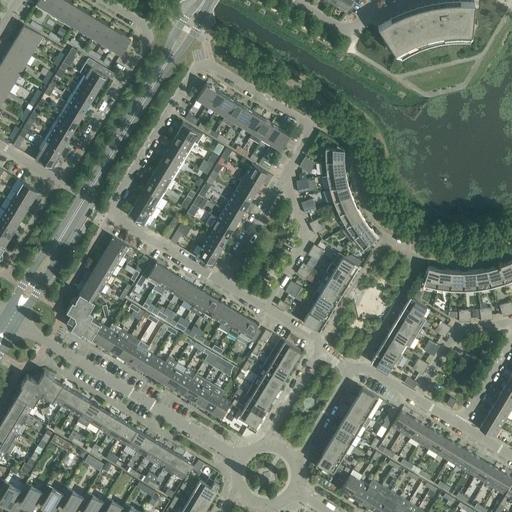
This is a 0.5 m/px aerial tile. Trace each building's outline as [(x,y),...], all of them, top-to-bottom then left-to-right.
[(38,0),(35,5),(45,11),(51,0),(38,0)] [(54,16),(64,0),(51,0),(45,11),(54,16)] [(64,22),(75,3),(70,0),(64,0),(54,16),(64,22)] [(347,11),(353,0),(339,0),(337,5),(347,11)] [(461,37),(472,37),(473,28),(478,20),(474,18),(475,1),(460,1),(446,1),(432,3),(424,5),(418,7),(404,12),(391,18),(378,25),(387,39),(385,43),(393,48),(398,56),(408,50),(418,45),(428,41),(439,39),(450,37),(461,37)] [(73,28),(75,26),(74,26),(84,9),(75,3),(64,22),(73,28)] [(84,9),(74,26),(75,26),(83,31),(94,14),(84,9)] [(94,14),(83,31),(93,37),(103,20),(94,14)] [(103,20),(93,37),(102,42),(112,25),(103,20)] [(43,36),(24,24),(18,34),(37,45),(43,36)] [(112,25),(102,42),(111,48),(121,31),(112,25)] [(61,27),(57,32),(64,37),(65,36),(67,32),(68,31),(61,27)] [(121,54),(131,37),(121,31),(111,48),(121,54)] [(12,43),(32,55),(37,45),(18,34),(12,43)] [(7,52),(26,64),(32,55),(12,43),(7,52)] [(72,47),(69,51),(75,55),(78,50),(72,47)] [(1,61),(20,73),(26,64),(7,52),(1,61)] [(102,72),(105,67),(89,57),(80,72),(84,74),(86,75),(85,75),(101,84),(101,85),(102,85),(108,75),(102,72)] [(0,63),(0,73),(15,82),(20,73),(1,61),(0,63)] [(15,82),(0,73),(0,85),(9,91),(15,82)] [(101,84),(85,75),(86,75),(84,74),(78,83),(95,93),(101,85),(101,84)] [(57,83),(52,80),(46,89),(51,92),(57,83)] [(206,82),(197,98),(207,104),(216,88),(206,82)] [(72,92),(90,103),(95,93),(78,83),(72,92)] [(9,91),(0,85),(0,98),(4,101),(9,91)] [(216,88),(207,104),(216,110),(225,94),(216,88)] [(67,101),(84,112),(90,103),(72,92),(67,101)] [(225,94),(216,110),(225,115),(235,100),(225,94)] [(235,100),(225,115),(222,120),(231,126),(234,121),(244,105),(235,100)] [(61,111),(79,121),(84,112),(67,101),(61,111)] [(244,105),(234,121),(244,126),(253,111),(244,105)] [(56,120),(73,130),(79,121),(61,111),(56,120)] [(253,111),(244,126),(253,132),(262,116),(253,111)] [(188,113),(185,118),(195,124),(198,119),(188,113)] [(262,116),(253,132),(250,136),(259,142),(262,138),(272,122),(262,116)] [(50,129),(67,140),(73,130),(56,120),(50,129)] [(203,133),(183,121),(177,131),(178,132),(178,131),(194,141),(194,140),(196,141),(197,142),(203,133)] [(272,122),(262,138),(271,143),(281,127),(272,122)] [(281,149),(291,133),(281,127),(271,143),(281,149)] [(45,138),(62,149),(67,140),(50,129),(45,138)] [(196,141),(194,140),(194,141),(178,131),(178,132),(173,140),(190,151),(196,141)] [(13,145),(18,148),(24,138),(19,135),(13,145)] [(39,148),(41,149),(56,158),(57,158),(62,149),(45,138),(39,148)] [(190,151),(173,140),(167,149),(184,160),(190,151)] [(224,145),(219,142),(214,151),(219,154),(224,145)] [(337,143),(335,147),(325,147),(326,161),(344,160),(344,148),(337,143)] [(232,150),(227,147),(221,156),(226,160),(232,150)] [(41,149),(35,158),(52,168),(58,158),(57,158),(56,158),(41,149)] [(184,160),(167,149),(162,159),(179,169),(184,160)] [(207,161),(212,165),(218,155),(213,152),(207,161)] [(315,162),(305,155),(302,161),(312,167),(315,162)] [(259,163),(260,164),(269,169),(273,162),(263,156),(259,163)] [(179,169),(162,159),(156,168),(173,178),(179,169)] [(344,160),(326,161),(321,162),(322,176),(327,175),(346,172),(344,160)] [(299,166),(309,172),(312,167),(302,161),(299,166)] [(267,172),(252,162),(246,172),(262,181),(267,172)] [(173,178),(156,168),(150,177),(168,188),(173,178)] [(241,181),(256,190),(262,181),(246,172),(241,181)] [(348,184),(346,172),(327,175),(330,188),(348,184)] [(168,188),(150,177),(145,186),(162,197),(168,188)] [(38,191),(23,181),(17,191),(32,200),(38,191)] [(235,190),(250,200),(256,190),(241,181),(235,190)] [(298,192),(310,190),(309,184),(297,186),(298,192)] [(352,195),(348,184),(330,188),(334,201),(352,195)] [(162,197),(145,186),(139,196),(157,206),(162,197)] [(195,193),(190,190),(185,198),(190,201),(195,193)] [(229,200),(245,209),(250,200),(235,190),(229,200)] [(32,200),(17,191),(11,200),(27,209),(32,200)] [(356,206),(352,195),(334,201),(339,214),(356,206)] [(149,214),(151,215),(157,206),(139,196),(134,204),(134,205),(149,214)] [(182,204),(187,207),(190,201),(185,198),(182,204)] [(313,198),(301,202),(303,207),(315,204),(313,198)] [(27,209),(11,200),(6,210),(21,219),(27,209)] [(224,209),(239,218),(245,209),(229,200),(224,209)] [(187,212),(192,215),(198,206),(193,203),(187,212)] [(153,217),(151,215),(149,214),(134,205),(134,204),(133,204),(127,214),(148,226),(153,217)] [(305,213),(316,209),(315,204),(303,207),(305,213)] [(362,216),(356,206),(339,214),(346,226),(362,216)] [(218,218),(234,227),(239,218),(224,209),(218,218)] [(21,219),(6,210),(0,219),(15,228),(21,219)] [(369,226),(362,216),(346,226),(354,237),(369,226)] [(179,220),(174,217),(169,225),(174,228),(179,220)] [(320,217),(309,222),(312,228),(322,222),(320,217)] [(15,228),(0,219),(0,218),(0,231),(10,237),(15,228)] [(213,227),(228,237),(234,227),(218,218),(213,227)] [(314,233),(325,228),(322,222),(312,228),(314,233)] [(162,235),(168,238),(174,228),(169,225),(162,235)] [(377,235),(369,226),(354,237),(363,248),(368,251),(377,235)] [(207,237),(223,246),(228,237),(213,227),(207,237)] [(170,240),(176,243),(182,232),(177,229),(170,240)] [(10,237),(0,231),(0,243),(4,246),(10,237)] [(129,245),(113,236),(108,246),(123,255),(129,245)] [(202,246),(217,255),(223,246),(207,237),(202,246)] [(324,250),(314,243),(311,249),(321,255),(324,250)] [(123,255),(108,246),(102,255),(117,264),(123,255)] [(212,265),(218,255),(217,255),(202,246),(196,255),(212,265)] [(308,254),(318,260),(321,255),(311,249),(308,254)] [(361,262),(357,260),(355,262),(338,252),(332,262),(353,274),(361,262)] [(148,257),(143,254),(136,266),(141,269),(148,257)] [(117,264),(102,255),(96,264),(112,273),(117,264)] [(511,265),(510,260),(499,265),(505,282),(511,279),(511,265)] [(156,262),(154,265),(149,262),(142,274),(156,283),(165,268),(156,262)] [(313,268),(303,262),(299,267),(310,273),(313,268)] [(353,274),(332,262),(326,271),(348,284),(353,274)] [(112,273),(96,264),(91,274),(106,283),(112,273)] [(499,265),(487,268),(491,286),(505,282),(499,265)] [(440,269),(428,266),(424,274),(426,275),(423,284),(437,287),(440,269)] [(296,272),(307,278),(310,273),(299,267),(296,272)] [(165,268),(156,283),(165,288),(175,273),(165,268)] [(487,268),(476,270),(478,288),(491,286),(487,268)] [(452,270),(440,269),(437,287),(451,289),(452,270)] [(464,271),(452,270),(451,289),(464,289),(464,271)] [(476,270),(464,271),(464,289),(478,288),(476,270)] [(348,284),(326,271),(321,280),(322,281),(326,283),(342,293),(348,284)] [(175,273),(165,288),(175,294),(184,279),(175,273)] [(106,283),(91,274),(85,283),(100,292),(106,283)] [(184,279),(175,294),(184,300),(193,284),(184,279)] [(302,287),(291,280),(288,285),(298,292),(302,287)] [(326,283),(322,281),(316,290),(320,292),(336,302),(342,293),(326,283)] [(100,292),(85,283),(80,292),(95,301),(100,292)] [(193,284),(184,300),(193,305),(202,290),(193,284)] [(285,290),(295,297),(298,292),(288,285),(285,290)] [(336,302),(320,292),(316,290),(316,289),(310,299),(311,299),(331,311),(336,302)] [(416,289),(412,296),(419,300),(423,293),(416,289)] [(202,290),(193,305),(191,309),(200,315),(212,296),(202,290)] [(94,313),(90,310),(95,301),(80,292),(74,301),(73,300),(66,310),(75,315),(76,319),(71,328),(81,334),(82,332),(91,337),(100,322),(91,317),(94,313)] [(212,296),(200,315),(209,321),(212,317),(221,301),(212,296)] [(427,305),(410,296),(405,305),(421,315),(427,305)] [(280,299),(277,304),(287,311),(290,305),(280,299)] [(331,311),(311,299),(305,308),(309,311),(325,321),(331,311)] [(221,301),(212,317),(221,322),(230,307),(221,301)] [(499,304),(503,316),(509,314),(505,303),(499,304)] [(425,318),(421,315),(405,305),(399,315),(419,327),(425,318)] [(230,307),(221,322),(219,326),(228,332),(240,312),(230,307)] [(303,321),(319,330),(325,321),(309,311),(303,321)] [(240,312),(228,332),(237,338),(249,318),(240,312)] [(419,327),(399,315),(393,324),(414,336),(419,327)] [(261,330),(256,328),(259,324),(249,318),(237,338),(247,343),(249,339),(254,342),(261,330)] [(451,327),(441,320),(438,325),(448,332),(451,327)] [(100,343),(109,328),(100,322),(91,337),(100,343)] [(112,323),(109,328),(100,343),(110,349),(122,328),(112,323)] [(414,336),(393,324),(388,333),(404,343),(408,345),(414,336)] [(435,331),(445,337),(448,332),(438,325),(435,331)] [(119,354),(131,334),(122,328),(110,349),(119,354)] [(271,332),(266,328),(260,339),(265,342),(271,332)] [(404,343),(388,333),(382,342),(398,352),(404,343)] [(128,360),(137,345),(140,340),(131,334),(119,354),(128,360)] [(301,349),(281,337),(275,347),(295,359),(301,349)] [(440,345),(430,339),(427,344),(437,350),(440,345)] [(403,355),(398,352),(382,342),(377,351),(393,361),(397,364),(403,355)] [(424,349),(434,355),(437,350),(427,344),(424,349)] [(137,366),(146,350),(137,345),(128,360),(137,366)] [(295,359),(275,347),(270,356),(289,368),(295,359)] [(147,371),(156,356),(146,350),(137,366),(147,371)] [(371,361),(387,371),(393,361),(377,351),(371,361)] [(244,359),(238,355),(235,360),(241,364),(244,359)] [(156,377),(165,362),(156,356),(147,371),(156,377)] [(165,382),(174,367),(177,362),(168,356),(165,362),(156,377),(165,382)] [(289,368),(270,356),(264,366),(284,378),(289,368)] [(429,363),(419,357),(415,362),(426,369),(429,363)] [(412,368),(423,374),(426,369),(415,362),(412,368)] [(284,378),(264,366),(258,375),(278,387),(284,378)] [(174,388),(184,373),(174,367),(165,382),(174,388)] [(27,374),(21,384),(23,386),(18,394),(34,404),(40,394),(43,394),(53,399),(62,383),(53,378),(55,376),(44,370),(40,377),(35,379),(27,374)] [(184,394),(193,378),(184,373),(174,388),(184,394)] [(193,399),(205,379),(196,373),(193,378),(184,394),(193,399)] [(278,387),(258,375),(253,384),(273,396),(278,387)] [(404,381),(409,384),(414,387),(418,382),(407,376),(404,381)] [(202,405),(214,384),(205,379),(193,399),(202,405)] [(502,390),(511,395),(511,383),(508,381),(502,390)] [(62,405),(72,389),(62,383),(53,399),(62,405)] [(211,410),(221,395),(224,390),(214,384),(202,405),(211,410)] [(273,396),(253,384),(247,393),(251,396),(267,405),(273,396)] [(379,396),(362,387),(357,396),(373,406),(379,396)] [(72,389),(62,405),(71,411),(81,395),(72,389)] [(511,408),(511,395),(502,390),(496,399),(511,408)] [(12,404),(28,413),(34,404),(18,394),(12,404)] [(81,395),(71,411),(80,416),(90,400),(81,395)] [(221,416),(230,401),(221,395),(211,410),(221,416)] [(267,405),(251,396),(245,405),(261,415),(267,405)] [(373,406),(357,396),(351,406),(367,415),(373,406)] [(451,396),(446,403),(452,407),(456,400),(451,396)] [(491,408),(506,418),(511,408),(496,399),(491,408)] [(80,416),(78,421),(87,426),(90,422),(99,406),(90,400),(80,416)] [(28,413),(12,404),(6,413),(22,423),(28,413)] [(248,424),(254,427),(261,415),(245,405),(239,415),(250,421),(248,424)] [(392,419),(398,408),(393,405),(387,415),(392,419)] [(99,406),(90,422),(99,427),(109,411),(99,406)] [(371,418),(367,415),(351,406),(345,415),(362,425),(366,427),(371,418)] [(506,418),(491,408),(485,418),(501,427),(506,418)] [(401,410),(391,425),(401,431),(410,416),(401,410)] [(109,411),(99,427),(108,433),(118,417),(109,411)] [(22,423),(6,413),(1,422),(17,432),(22,423)] [(362,425),(345,415),(340,424),(356,434),(362,425)] [(410,437),(420,421),(410,416),(401,431),(410,437)] [(118,417),(108,433),(117,439),(127,423),(118,417)] [(479,427),(495,436),(501,427),(485,418),(479,427)] [(420,442),(429,427),(420,421),(410,437),(420,442)] [(17,432),(1,422),(0,423),(0,434),(11,441),(17,432)] [(127,423),(117,439),(127,444),(136,428),(127,423)] [(356,434),(340,424),(334,433),(350,443),(356,434)] [(429,448),(438,432),(429,427),(420,442),(429,448)] [(53,431),(48,428),(44,435),(49,438),(53,431)] [(136,428),(127,444),(123,449),(133,455),(136,450),(146,434),(136,428)] [(438,453),(447,438),(438,432),(429,448),(438,453)] [(350,443),(334,433),(329,443),(345,452),(350,443)] [(16,444),(11,441),(0,434),(0,447),(6,450),(10,453),(16,444)] [(146,434),(136,450),(145,455),(155,439),(146,434)] [(49,438),(44,435),(38,445),(43,448),(49,438)] [(447,459),(457,444),(447,438),(438,453),(447,459)] [(155,439),(145,455),(154,461),(164,445),(155,439)] [(66,440),(62,447),(67,450),(72,443),(66,440)] [(345,452),(329,443),(323,452),(339,462),(345,452)] [(456,465),(466,449),(457,444),(447,459),(456,465)] [(43,448),(38,445),(32,454),(37,457),(43,448)] [(164,445),(154,461),(164,467),(174,451),(164,445)] [(466,470),(475,455),(466,449),(456,465),(466,470)] [(174,451),(164,467),(173,472),(183,456),(174,451)] [(323,465),(333,471),(339,462),(323,452),(315,464),(321,468),(323,465)] [(475,476),(484,460),(475,455),(466,470),(475,476)] [(183,478),(193,462),(183,456),(173,472),(183,478)] [(93,466),(96,468),(99,470),(104,462),(97,458),(93,466)] [(204,463),(199,460),(196,464),(195,464),(192,468),(198,472),(204,463)] [(484,481),(494,466),(484,460),(475,476),(484,481)] [(24,461),(20,469),(27,473),(31,466),(24,461)] [(106,462),(102,468),(108,471),(111,465),(106,462)] [(14,466),(11,471),(16,474),(19,469),(14,466)] [(128,466),(126,469),(134,474),(136,471),(128,466)] [(493,487),(503,472),(494,466),(484,481),(493,487)] [(143,479),(145,476),(136,471),(134,474),(143,479)] [(503,493),(511,477),(503,472),(493,487),(503,493)] [(350,473),(341,489),(350,494),(360,479),(350,473)] [(219,484),(209,478),(206,482),(200,479),(194,489),(211,498),(219,484)] [(360,479),(350,494),(360,500),(369,485),(360,479)] [(372,479),(369,485),(360,500),(369,506),(381,485),(372,479)] [(4,480),(0,487),(0,502),(10,509),(16,498),(21,491),(20,490),(4,480)] [(42,491),(26,482),(20,490),(21,491),(16,498),(22,501),(21,503),(32,510),(38,500),(43,492),(42,491)] [(47,484),(42,491),(43,492),(38,500),(43,503),(42,505),(52,511),(58,504),(64,494),(63,494),(47,484)] [(381,485),(369,506),(378,511),(391,491),(381,485)] [(84,497),(67,487),(63,494),(64,494),(58,504),(63,507),(62,508),(67,511),(75,511),(78,508),(84,497)] [(189,498),(205,508),(211,498),(194,489),(189,498)] [(507,493),(503,498),(507,500),(511,492),(511,491),(509,489),(507,493)] [(87,491),(84,497),(78,508),(83,511),(82,511),(97,511),(104,502),(104,501),(87,491)] [(391,491),(378,511),(379,511),(390,511),(400,496),(391,491)] [(107,496),(104,501),(104,502),(97,511),(120,511),(123,507),(123,506),(107,496)] [(400,496),(390,511),(402,511),(409,502),(400,496)] [(183,507),(191,511),(202,511),(205,508),(189,498),(183,507)] [(141,511),(125,502),(123,506),(123,507),(120,511),(141,511)] [(415,511),(418,507),(409,502),(402,511),(415,511)]
